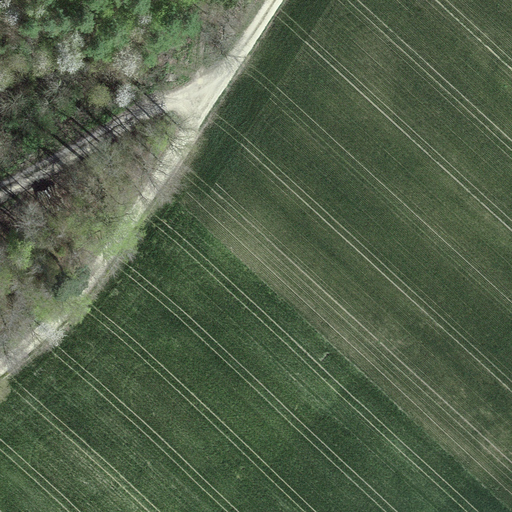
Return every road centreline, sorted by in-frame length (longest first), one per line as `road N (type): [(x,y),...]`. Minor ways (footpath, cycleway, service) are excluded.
road 1 (track): [(0,369),(89,286),(200,97)]
road 2 (track): [(200,97),(126,113),(0,185)]
